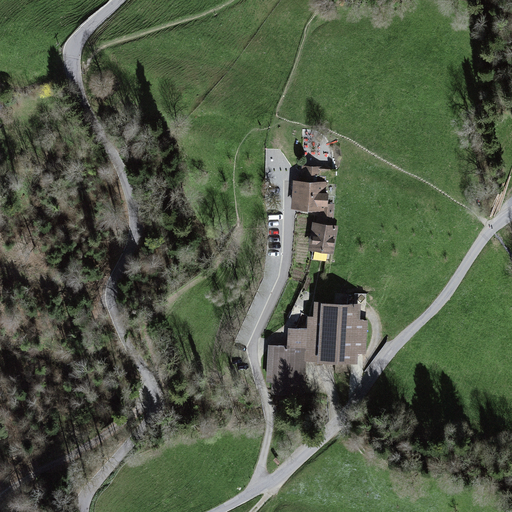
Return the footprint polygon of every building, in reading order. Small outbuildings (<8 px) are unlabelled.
[(297,183),(296,212),(321,213),(326,213),(326,206),(327,184),(323,184),(323,168),(306,167),(306,183),(297,183)] [(326,213),(321,213),(321,219),(319,219),(318,223),(335,226),(336,207),(326,206),(326,213)] [(338,229),(317,226),(313,254),(334,256),(338,229)] [(326,304),(321,363),(359,366),(364,307),(326,304)] [(288,351),(277,350),(273,396),(304,399),(309,332),(290,330),(288,351)]
